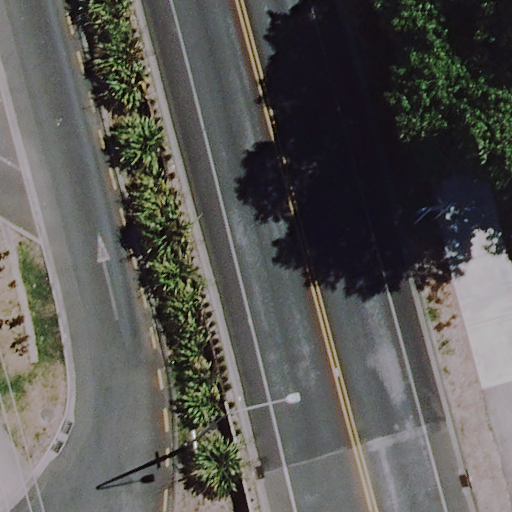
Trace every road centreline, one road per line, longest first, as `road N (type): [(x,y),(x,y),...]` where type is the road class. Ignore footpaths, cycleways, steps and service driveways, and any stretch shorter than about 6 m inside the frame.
road 1 (residential): [(91,511),(119,467),(119,366),(22,0)]
road 2 (primary): [(395,511),(264,0)]
